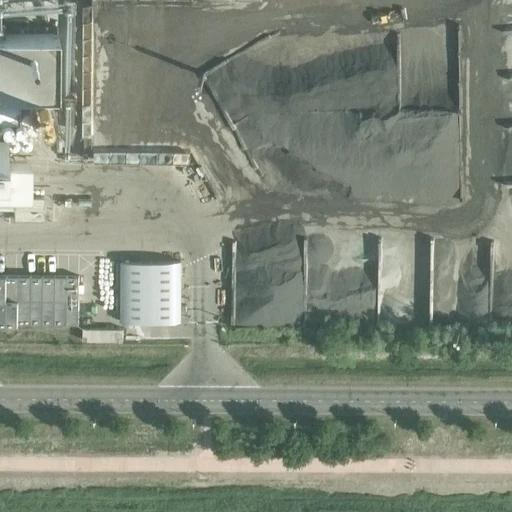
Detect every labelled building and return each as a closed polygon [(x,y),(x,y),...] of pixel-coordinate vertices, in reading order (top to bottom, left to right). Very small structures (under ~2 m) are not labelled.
[(511,0),(501,0),(489,70),(511,74),(511,0)] [(24,2),(7,1),(7,19),(23,19),(24,2)] [(57,90),(57,32),(0,31),(0,108),(16,108),(17,90),(57,90)] [(27,99),(26,99),(24,98),(23,99),(21,99),(20,100),(19,102),(18,103),(18,104),(18,105),(19,106),(19,108),(20,109),(22,110),(23,110),(24,110),(26,110),(28,109),(28,108),(29,107),(30,106),(30,105),(30,104),(30,103),(29,102),(28,100),(27,99)] [(10,117),(10,116),(10,115),(10,113),(10,112),(9,111),(8,111),(7,110),(6,110),(5,109),(4,109),(3,110),(2,110),(1,111),(0,111),(0,118),(0,119),(2,120),(3,121),(4,121),(6,121),(7,120),(8,119),(9,119),(10,118),(10,117)] [(20,110),(19,109),(17,109),(15,109),(14,110),(13,111),(12,113),(12,114),(11,114),(11,115),(12,117),(13,119),(14,119),(14,120),(15,120),(16,120),(18,120),(19,120),(21,119),(22,118),(22,117),(23,116),(23,115),(23,114),(22,113),(22,111),(21,110),(20,110)] [(25,118),(26,119),(27,120),(29,121),(31,121),(33,120),(34,119),(35,117),(35,116),(35,115),(35,114),(35,113),(34,112),(33,110),(32,110),(31,109),(29,109),(28,109),(27,110),(26,111),(25,112),(24,113),(24,114),(24,115),(24,116),(24,117),(25,118)] [(29,126),(29,125),(29,124),(28,123),(28,122),(27,121),(26,120),(25,120),(24,119),(22,119),(21,120),(20,120),(19,121),(18,122),(18,123),(17,124),(17,126),(17,127),(18,128),(18,129),(19,130),(21,131),(22,131),(23,131),(24,131),(26,130),(27,130),(27,129),(28,128),(29,127),(29,126)] [(16,126),(16,125),(16,123),(16,122),(15,121),(14,121),(13,120),(12,120),(11,120),(9,120),(8,120),(7,121),(6,122),(5,123),(5,124),(5,125),(5,127),(5,128),(6,129),(7,130),(9,131),(10,131),(11,131),(12,131),(13,131),(14,130),(15,129),(16,128),(16,127),(16,126)] [(0,188),(25,189),(26,157),(0,157),(0,188)] [(44,217),(44,197),(0,196),(0,206),(13,207),(13,217),(44,217)] [(184,317),(184,266),(122,266),(122,317),(184,317)] [(0,322),(79,324),(79,276),(0,275),(0,322)]
